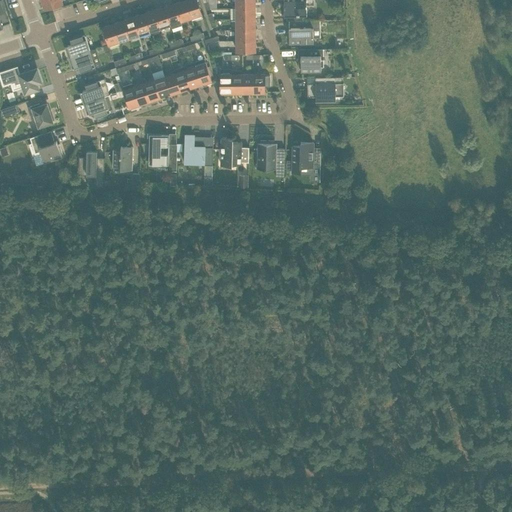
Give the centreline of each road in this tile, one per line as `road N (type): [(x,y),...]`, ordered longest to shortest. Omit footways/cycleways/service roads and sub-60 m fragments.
road 1 (track): [(478,468),(0,487)]
road 2 (track): [(0,202),(64,198),(374,232)]
road 3 (residential): [(269,0),(268,28),(290,98),(284,117),(134,121),(86,135),(73,129)]
road 4 (track): [(374,232),(511,247)]
